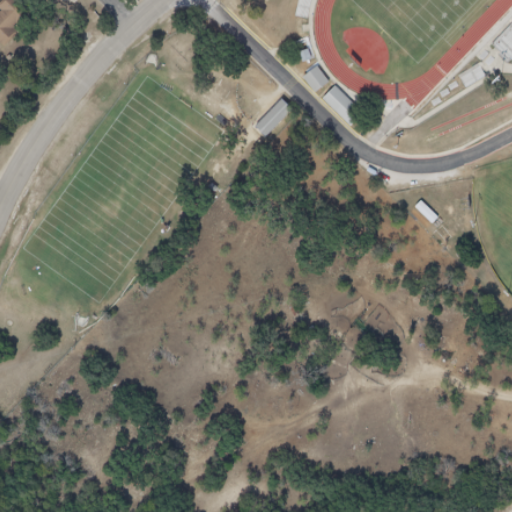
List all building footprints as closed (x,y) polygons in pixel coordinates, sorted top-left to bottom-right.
[(25,0),(13,0),(0,14),(0,36),(11,46),(41,14),(25,0)] [(511,28),(495,47),(511,62),(511,28)] [(331,83),(318,67),(304,78),(317,94),(331,83)] [(324,101),(352,129),(365,116),(337,87),(324,101)] [(295,112),(284,101),(256,128),(267,139),(295,112)] [(440,219),(423,203),(417,209),(434,225),(440,219)]
